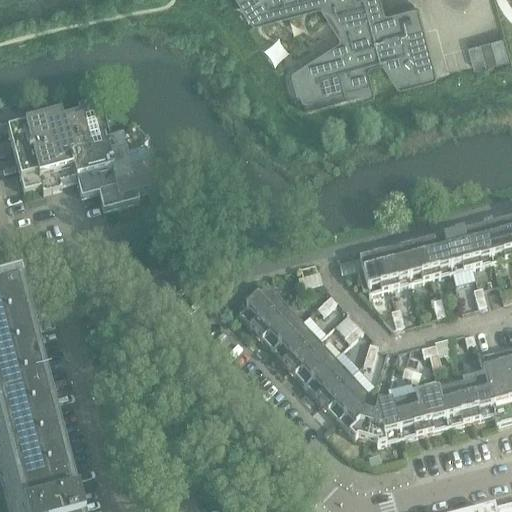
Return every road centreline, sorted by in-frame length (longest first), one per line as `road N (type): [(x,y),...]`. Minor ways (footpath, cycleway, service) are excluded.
road 1 (residential): [(347,511),(98,250)]
road 2 (residential): [(511,316),(394,345),(327,269)]
road 3 (residential): [(366,511),(511,471)]
